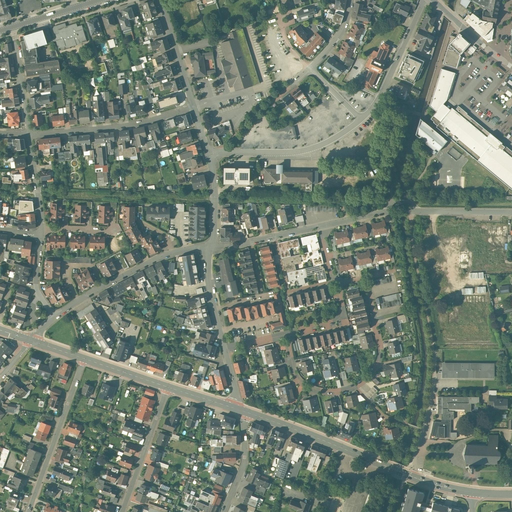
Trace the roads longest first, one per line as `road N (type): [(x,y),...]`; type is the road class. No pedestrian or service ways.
road 1 (tertiary): [(471,492),(240,410)]
road 2 (residential): [(193,106),(136,123),(29,134)]
road 3 (residential): [(28,511),(83,359)]
road 4 (residential): [(209,155),(310,149),(360,118)]
road 5 (residential): [(53,318),(172,252)]
road 6 (residential): [(360,118),(382,92),(424,0)]
road 7 (residential): [(122,511),(167,387)]
road 8 (residential): [(356,386),(381,351),(358,279)]
